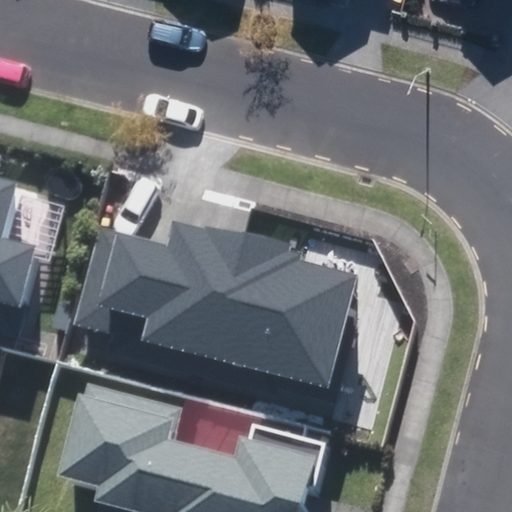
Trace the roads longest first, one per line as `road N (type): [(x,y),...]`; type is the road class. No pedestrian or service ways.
road 1 (residential): [(511,194),(453,149),(339,107),(0,28)]
road 2 (residential): [(477,511),(511,373)]
